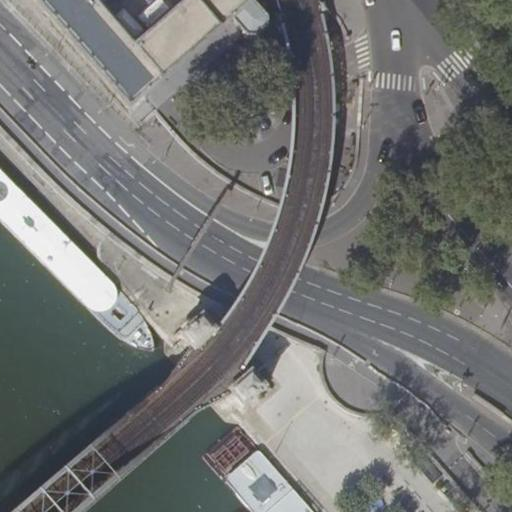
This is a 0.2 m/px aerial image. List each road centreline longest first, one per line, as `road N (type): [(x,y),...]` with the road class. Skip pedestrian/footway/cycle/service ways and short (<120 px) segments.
road 1 (primary): [(0,25),(157,171),(200,204),(267,234),(315,235),(359,207),(398,99)]
road 2 (primary): [(0,59),(139,195),(206,248),(320,302)]
road 3 (secondary): [(320,302),(353,336),(511,454)]
road 4 (primary): [(320,302),(430,338),(511,385)]
road 5 (primary): [(511,268),(454,201),(398,99)]
road 6 (secondary): [(511,123),(409,0)]
